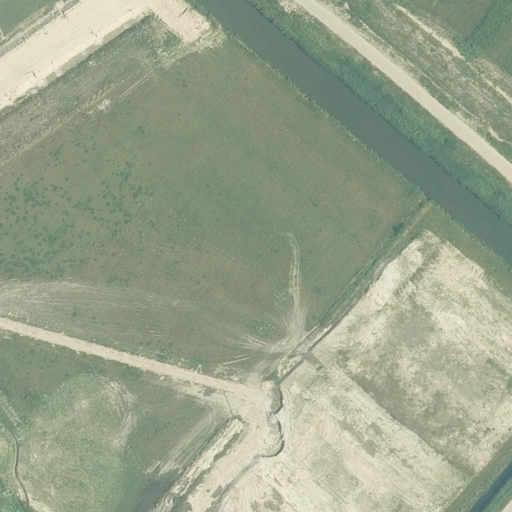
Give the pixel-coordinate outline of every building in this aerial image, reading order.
[(13,0),(8,0),(4,3),(10,12),(18,6),(13,0)] [(25,3),(19,7),(26,17),(31,13),(39,25),(51,17),(38,0),(37,0),(27,7),(25,3)] [(16,15),(5,23),(17,40),(28,33),(20,21),(26,17),(19,7),(13,11),(16,15)] [(98,257),(82,271),(93,282),(107,269),(98,257)] [(121,277),(108,290),(121,299),(132,286),(121,277)] [(140,295),(127,310),(137,319),(150,304),(140,295)]
